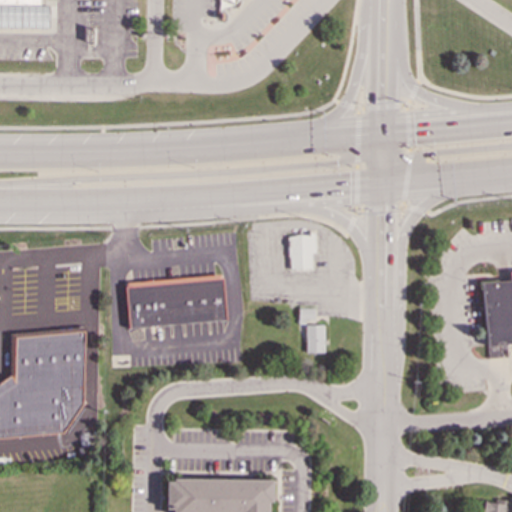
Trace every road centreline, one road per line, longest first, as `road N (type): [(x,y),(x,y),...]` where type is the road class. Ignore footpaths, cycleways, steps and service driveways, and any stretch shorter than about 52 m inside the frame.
road 1 (primary): [(0,183),(337,163),(369,150),(382,134)]
road 2 (primary): [(382,134),(121,155),(0,155)]
road 3 (primary): [(0,203),(382,184)]
road 4 (primary): [(138,200),(211,213),(322,211),(349,226),(383,275)]
road 5 (primary): [(384,358),(399,312),(400,240),(408,221),(445,189),(482,175)]
road 6 (primary): [(511,106),(455,106),(413,91),(385,0)]
road 7 (primary): [(365,0),(360,56),(344,104),(279,143)]
road 8 (residential): [(154,84),(0,85)]
road 9 (primary): [(511,146),(427,154),(382,184)]
road 10 (tertiary): [(382,134),(385,0)]
road 11 (tertiary): [(382,511),(384,377)]
road 12 (primary): [(382,184),(511,172)]
road 13 (primary): [(511,122),(382,134)]
